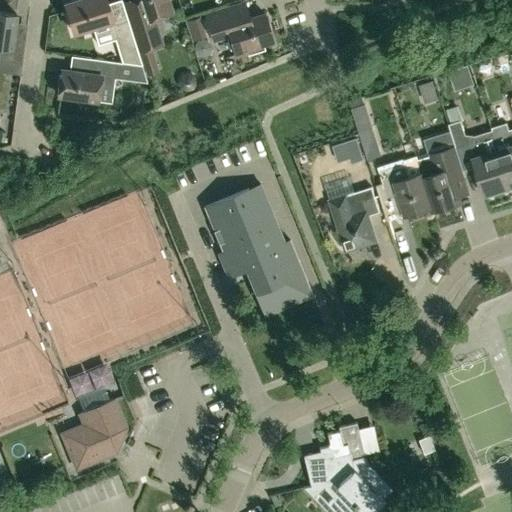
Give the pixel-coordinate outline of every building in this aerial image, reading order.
[(113,25),(112,21),(105,0),(71,0),(64,2),(73,33),(93,26),(99,44),(114,39),(121,62),(121,63),(141,65),(127,20),(113,25)] [(164,43),(156,16),(170,11),(166,0),(122,0),(139,51),(164,43)] [(263,49),(261,43),(272,40),(263,13),(249,18),(244,3),(205,15),(212,38),(228,33),(234,54),(246,51),(247,54),(263,49)] [(0,11),(0,58),(21,62),(24,41),(12,39),(15,21),(16,14),(0,11)] [(116,62),(88,58),(86,73),(69,71),(61,70),(60,74),(57,75),(56,83),(59,84),(57,96),(97,101),(99,85),(113,87),(114,78),(116,62)] [(361,126),(381,120),(375,100),(355,106),(361,126)] [(449,124),(455,146),(456,147),(469,142),(474,157),(473,157),(485,194),(487,193),(489,197),(504,192),(502,188),(509,186),(491,130),(475,135),(466,134),(462,120),(449,124)] [(511,128),(510,130),(507,122),(492,127),(493,129),(491,130),(509,186),(511,184),(511,128)] [(463,170),(456,147),(455,146),(430,154),(430,155),(418,159),(417,155),(416,156),(432,206),(433,210),(460,202),(459,197),(470,194),(463,170)] [(406,214),(432,206),(416,156),(404,159),(404,158),(378,166),(388,197),(399,193),(406,214)] [(283,243),(259,184),(203,207),(222,252),(216,255),(226,278),(245,270),(264,316),(312,297),(289,241),(283,243)] [(371,187),(329,200),(345,250),(376,241),(367,215),(379,212),(371,187)] [(115,451),(116,449),(126,427),(114,398),(79,413),(84,424),(61,433),(76,468),(115,451)] [(338,427),(339,430),(327,433),(329,443),(327,446),(318,448),(324,469),(318,471),(321,482),(329,480),(340,492),(323,508),(327,511),(372,511),(384,501),(381,498),(391,489),(373,471),(368,476),(361,469),(357,455),(363,454),(363,457),(365,456),(357,422),(338,427)]
